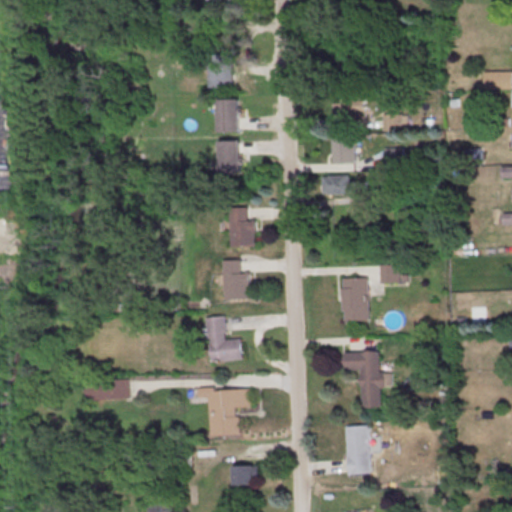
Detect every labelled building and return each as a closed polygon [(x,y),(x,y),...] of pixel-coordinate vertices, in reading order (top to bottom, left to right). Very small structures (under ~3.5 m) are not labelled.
[(214,56),(235,56),(236,88),(215,88),(214,56)] [(488,73),(511,72),(511,90),(488,91),(488,73)] [(345,99),(367,98),(368,124),(345,124),(345,99)] [(220,101),(240,101),(241,133),(220,134),(220,101)] [(408,114),(384,114),(384,130),(408,130),(408,114)] [(334,139),(357,138),(358,164),(335,165),(334,139)] [(220,142),(241,142),(242,174),(221,175),(220,142)] [(356,174),(324,174),(324,194),(356,194),(356,174)] [(232,209),(249,208),(250,222),(258,222),(259,248),(233,249),(232,209)] [(226,262),(243,261),(244,275),(252,275),(253,301),(227,302),(226,262)] [(400,282),(400,264),(381,264),(381,282),(400,282)] [(345,280),(370,279),(372,321),(347,322),(347,312),(344,312),(344,290),(345,290),(345,280)] [(209,319),(227,316),(229,333),(227,334),(228,342),(243,340),(246,360),(215,364),(209,319)] [(363,354),(382,353),(383,408),(365,408),(363,354)] [(131,399),(131,380),(90,380),(90,399),(131,399)] [(211,397),(212,435),(241,434),(240,408),(254,407),(253,386),(200,388),(201,397),(211,397)] [(350,428),(370,427),(371,459),(351,460),(350,428)] [(260,465),(235,465),(235,485),(260,485),(260,465)]
